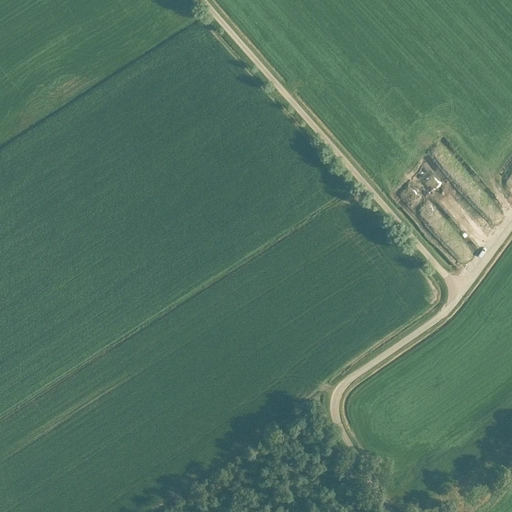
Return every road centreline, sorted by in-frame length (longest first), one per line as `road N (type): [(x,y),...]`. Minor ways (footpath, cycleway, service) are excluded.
road 1 (unclassified): [(202,0),(459,289)]
road 2 (unclassified): [(391,511),(341,432),(332,402),(345,379),(446,308),(459,289)]
